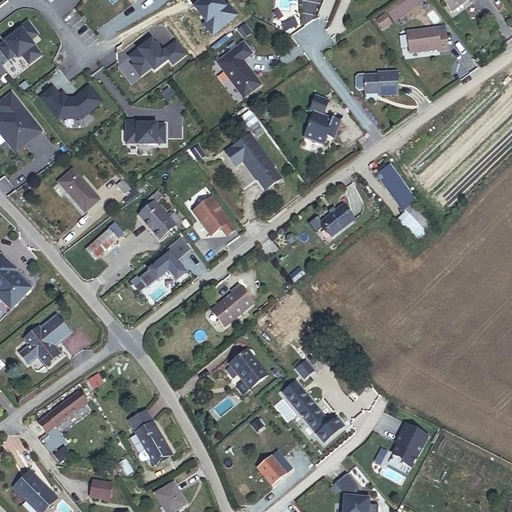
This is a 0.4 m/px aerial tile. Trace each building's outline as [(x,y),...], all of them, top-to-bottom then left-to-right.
[(197,0),(200,4),(195,8),(207,23),(204,25),(212,36),(237,16),(228,5),(225,8),(219,0),(197,0)] [(441,0),(450,12),(466,0),(441,0)] [(390,26),(384,18),(375,23),(381,32),(390,26)] [(14,37),(0,47),(0,49),(9,61),(16,56),(18,59),(23,56),(30,64),(42,56),(31,41),(38,35),(28,23),(20,29),(22,31),(14,37)] [(446,53),(445,29),(409,31),(410,52),(425,51),(425,55),(440,54),(440,57),(447,57),(446,53)] [(152,41),(129,58),(135,65),(133,67),(141,77),(152,69),(154,72),(169,61),(173,66),(186,56),(176,43),(163,53),(161,54),(157,48),(155,46),(152,41)] [(215,63),(240,98),(258,86),(241,61),(250,55),(242,44),(215,63)] [(399,96),(398,73),(377,73),(377,76),(364,76),(364,94),(378,94),(378,96),(399,96)] [(54,88),(41,99),(59,120),(83,119),(103,102),(90,87),(76,99),(68,99),(64,93),(61,96),(54,88)] [(168,88),(161,94),(167,101),(174,96),(168,88)] [(12,95),(0,104),(0,111),(2,114),(0,116),(0,133),(1,135),(4,133),(10,140),(7,142),(17,154),(43,133),(32,119),(30,121),(26,116),(28,114),(12,95)] [(323,116),(328,102),(316,97),(310,112),(314,113),(305,138),(323,145),(326,137),(335,141),(341,123),(323,116)] [(251,114),(245,106),(237,112),(243,120),(251,114)] [(139,121),(127,121),(127,143),(138,143),(138,144),(157,144),(157,143),(165,143),(165,125),(157,125),(157,124),(149,124),(139,124),(139,121)] [(274,168),(251,136),(226,153),(236,167),(243,162),(256,181),(257,180),(265,191),(281,180),(273,169),(274,168)] [(203,153),(199,147),(191,152),(196,159),(203,153)] [(182,167),(192,159),(186,152),(176,159),(182,167)] [(198,162),(206,157),(203,153),(196,159),(198,162)] [(205,179),(206,178),(194,163),(205,179)] [(376,175),(405,212),(411,206),(418,202),(390,165),(376,175)] [(85,214),(99,202),(73,172),(59,184),(85,214)] [(173,187),(180,196),(200,181),(194,172),(173,187)] [(126,197),(132,192),(123,182),(117,187),(126,197)] [(371,198),(364,189),(361,191),(368,201),(371,198)] [(149,210),(156,204),(164,198),(159,193),(145,205),(149,210)] [(237,230),(212,199),(194,213),(212,236),(222,229),(228,236),(237,230)] [(374,208),(370,202),(366,205),(370,211),(374,208)] [(176,228),(169,220),(156,204),(149,210),(140,218),(160,241),(176,228)] [(332,238),(355,220),(344,206),(321,223),(332,238)] [(434,230),(411,206),(405,212),(393,224),(415,248),(434,230)] [(177,230),(183,225),(175,215),(169,220),(176,228),(177,230)] [(87,253),(95,262),(118,241),(110,232),(87,253)] [(295,243),(295,238),(291,235),(286,238),(286,243),(290,245),(295,243)] [(169,255),(139,279),(147,289),(168,271),(176,281),(185,274),(176,263),(191,251),(181,238),(166,250),(169,255)] [(31,288),(14,272),(11,268),(13,266),(2,255),(0,257),(0,298),(11,309),(31,288)] [(299,279),(296,273),(291,277),(295,282),(299,279)] [(253,304),(239,286),(231,292),(233,294),(211,311),(225,328),(253,304)] [(70,335),(57,318),(41,330),(40,328),(24,341),(29,348),(20,355),(28,365),(37,358),(45,367),(61,354),(55,347),(53,344),(57,340),(59,343),(70,335)] [(251,392),(268,378),(248,352),(230,366),(243,383),(237,388),(241,393),(245,393),(249,390),(251,392)] [(100,387),(97,382),(90,387),(93,391),(100,387)] [(336,418),(329,423),(297,384),(283,396),(324,446),(345,428),(336,418)] [(364,391),(366,395),(373,390),(370,386),(364,391)] [(56,428),(86,406),(78,396),(48,418),(47,417),(38,424),(46,435),(56,428)] [(171,455),(154,424),(147,412),(129,422),(135,434),(145,451),(141,452),(139,454),(139,458),(140,460),(143,462),(146,461),(149,458),(154,466),(171,455)] [(403,463),(411,467),(427,436),(405,424),(399,437),(400,437),(396,444),(397,445),(392,454),(401,459),(403,463)] [(271,489),(293,471),(278,453),(257,470),(271,489)] [(127,477),(133,474),(128,463),(121,466),(127,477)] [(44,511),(57,499),(30,472),(14,488),(37,511),(44,511)] [(347,474),(335,484),(345,497),(343,511),(378,511),(379,505),(369,504),(369,499),(358,498),(359,488),(347,474)] [(109,500),(111,484),(93,481),(91,497),(109,500)] [(187,507),(175,485),(155,495),(164,511),(177,511),(178,511),(183,511),(182,510),(187,507)]
